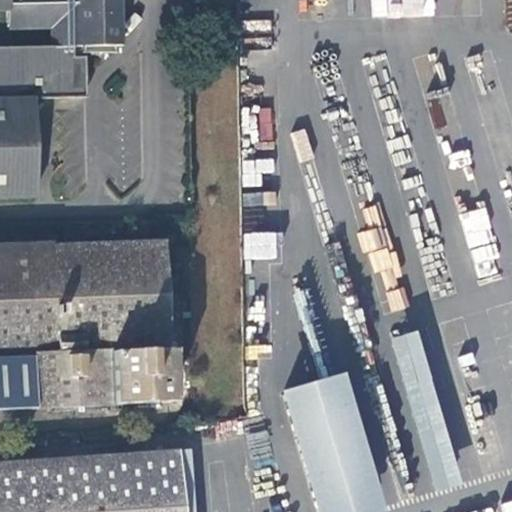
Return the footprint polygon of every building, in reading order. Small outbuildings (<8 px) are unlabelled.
[(0,0),(0,200),(32,200),(30,99),(82,99),(81,58),(70,59),(70,46),(114,47),(112,0),(0,0)] [(124,405),(169,403),(162,240),(45,245),(44,242),(0,243),(0,413),(108,410),(108,406),(124,405)] [(459,484),(421,331),(394,337),(431,490),(459,484)] [(369,511),(327,374),(262,394),(296,511),(369,511)] [(124,405),(125,431),(194,426),(193,402),(169,403),(124,405)] [(0,511),(185,511),(180,451),(0,464),(0,511)]
